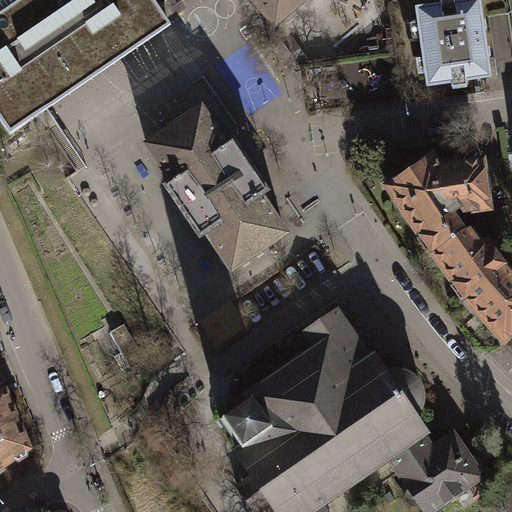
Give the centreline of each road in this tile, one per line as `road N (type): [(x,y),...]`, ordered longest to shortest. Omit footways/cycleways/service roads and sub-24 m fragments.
road 1 (residential): [(511,407),(454,367),(370,263)]
road 2 (residential): [(0,280),(76,462)]
